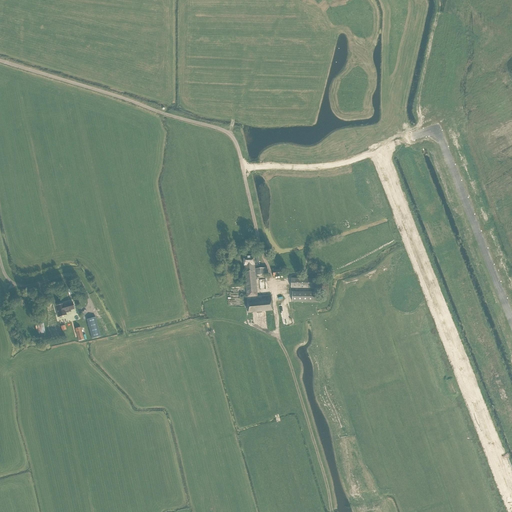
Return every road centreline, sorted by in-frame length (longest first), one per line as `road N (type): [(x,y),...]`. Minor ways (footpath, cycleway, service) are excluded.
road 1 (unclassified): [(380,151),(511,490)]
road 2 (unclassified): [(259,245),(227,132),(0,61)]
road 3 (track): [(331,511),(279,341),(273,293)]
road 4 (track): [(242,166),(329,165),(411,136)]
